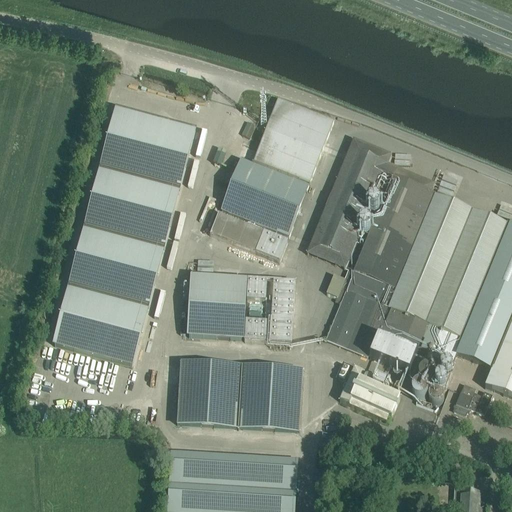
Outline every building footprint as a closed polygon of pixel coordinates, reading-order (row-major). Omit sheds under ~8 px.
[(252,165),(310,188),(310,187),(309,187),(334,124),(278,102),(253,165),(252,165)] [(194,132),(117,112),(54,348),(132,369),(194,132)] [(247,124),(241,137),(250,141),(256,128),(247,124)] [(311,247),(307,256),(308,257),(309,256),(308,256),(311,247),(349,262),(347,268),(350,269),(348,272),(344,270),(344,271),(345,272),(348,273),(354,275),(350,284),(345,281),(344,282),(334,278),(326,296),(337,300),(335,304),(341,307),(326,343),(363,358),(367,360),(377,336),(404,347),(453,367),(455,368),(459,358),(494,373),(511,327),(511,228),(430,196),(384,177),(388,167),(388,166),(391,158),(390,157),(390,158),(391,158),(387,167),(350,152),(354,143),(354,144),(355,143),(354,142),(350,152),(311,247)] [(221,150),(216,165),(224,168),(229,153),(221,150)] [(289,240),(308,189),(241,163),(240,164),(241,164),(222,213),(221,213),(221,214),(248,224),(246,228),(218,217),(210,238),(279,265),(287,244),(263,235),(265,231),(289,240)] [(499,218),(511,221),(511,208),(503,205),(499,218)] [(201,267),(205,267),(205,272),(214,273),(215,263),(201,262),(201,267)] [(192,278),(189,339),(242,343),(245,281),(192,278)] [(265,302),(267,282),(248,281),(246,301),(265,302)] [(271,320),(270,345),(291,346),(295,284),(273,283),(272,306),(267,306),(266,319),(271,320)] [(244,343),(267,344),(268,324),(245,323),(244,343)] [(511,327),(494,373),(486,391),(511,401),(511,327)] [(378,339),(369,360),(410,377),(419,356),(378,339)] [(303,374),(181,367),(177,427),(299,434),(303,374)] [(394,399),(396,394),(398,390),(354,371),(340,403),(386,424),(389,419),(391,420),(394,414),(397,408),(400,402),(394,399)] [(484,419),(486,412),(492,399),(484,395),(482,399),(474,396),(475,392),(464,388),(461,396),(461,395),(453,413),(465,418),(467,415),(469,416),(470,413),(476,415),(480,417),(484,419)] [(294,511),(298,462),(172,453),(167,511),(294,511)] [(455,485),(456,471),(439,470),(440,461),(441,461),(441,460),(441,461),(440,461),(440,463),(427,462),(426,472),(439,472),(439,484),(455,485)] [(477,511),(478,495),(462,494),(461,489),(454,489),(453,509),(456,509),(455,511),(477,511)]
